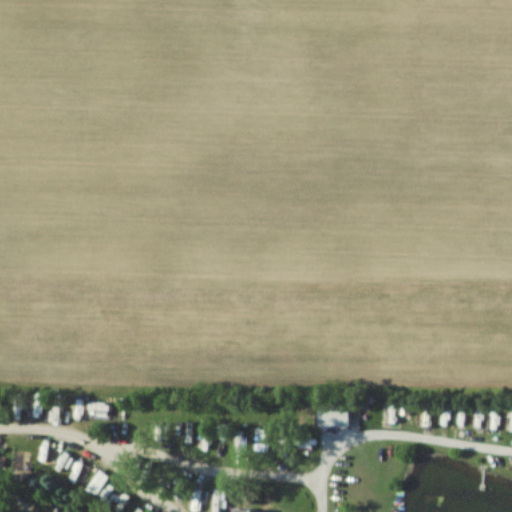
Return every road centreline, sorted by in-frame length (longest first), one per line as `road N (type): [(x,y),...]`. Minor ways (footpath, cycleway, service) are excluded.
road 1 (residential): [(320,477),(205,471),(133,445),(0,427)]
road 2 (residential): [(511,453),(359,429),(329,442),(315,511)]
